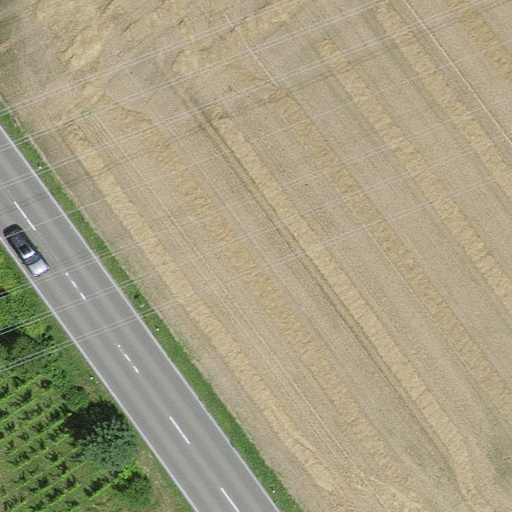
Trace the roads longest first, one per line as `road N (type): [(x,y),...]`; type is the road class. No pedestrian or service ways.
road 1 (secondary): [(124,354),(0,184)]
road 2 (secondary): [(124,354),(239,511)]
